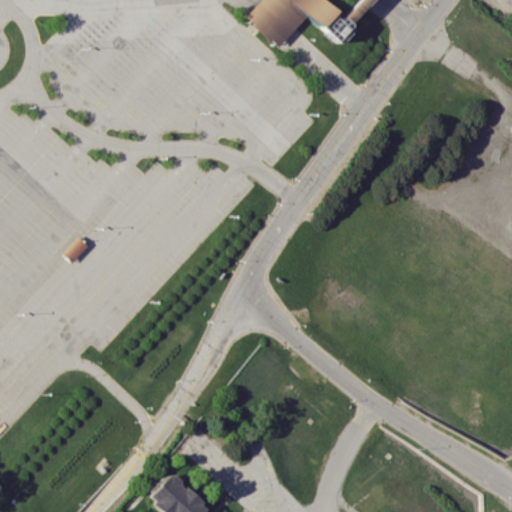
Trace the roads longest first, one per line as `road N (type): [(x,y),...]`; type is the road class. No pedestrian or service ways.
road 1 (tertiary): [(239,289),(444,0)]
road 2 (tertiary): [(511,488),(364,393),(239,289)]
road 3 (residential): [(91,511),(175,409),(239,289)]
